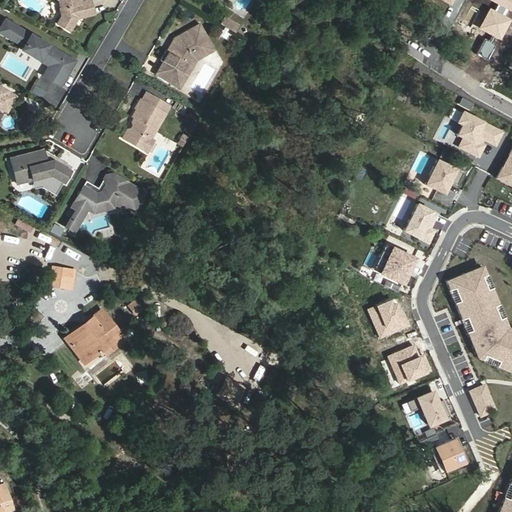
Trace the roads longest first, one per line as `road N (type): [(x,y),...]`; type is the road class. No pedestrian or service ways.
road 1 (residential): [(511,230),(487,218),(462,219),(420,295),(480,444)]
road 2 (residential): [(91,133),(69,122),(137,0)]
